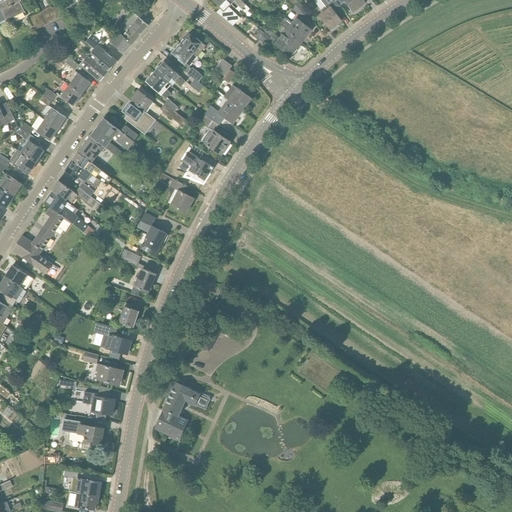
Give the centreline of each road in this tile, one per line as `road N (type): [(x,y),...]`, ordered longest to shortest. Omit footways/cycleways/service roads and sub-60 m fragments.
road 1 (secondary): [(117,511),(146,367),(179,274),(239,164),(296,91)]
road 2 (residential): [(185,4),(96,105),(0,249)]
road 3 (secondary): [(296,91),(348,42),(411,0)]
road 4 (tertiary): [(296,91),(185,4)]
